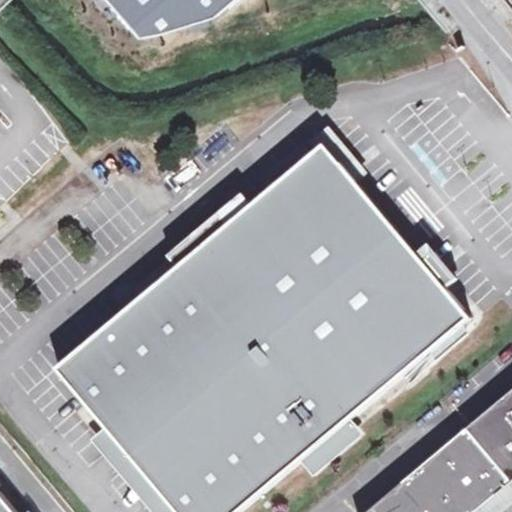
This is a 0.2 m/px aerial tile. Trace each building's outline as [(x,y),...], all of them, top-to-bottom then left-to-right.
[(165,36),(219,19),(241,0),(109,0),(143,40),(165,36)] [(462,327),(473,318),(328,146),(313,158),(304,166),(61,371),(180,511),(244,511),(434,350),(462,327)] [(313,158),(306,149),(297,157),(304,166),(313,158)] [(462,327),(434,350),(441,358),(469,335),(462,327)] [(511,391),(468,428),(511,480),(511,391)] [(511,511),(511,480),(468,428),(367,511),(511,511)] [(0,511),(19,511),(0,488),(0,511)]
